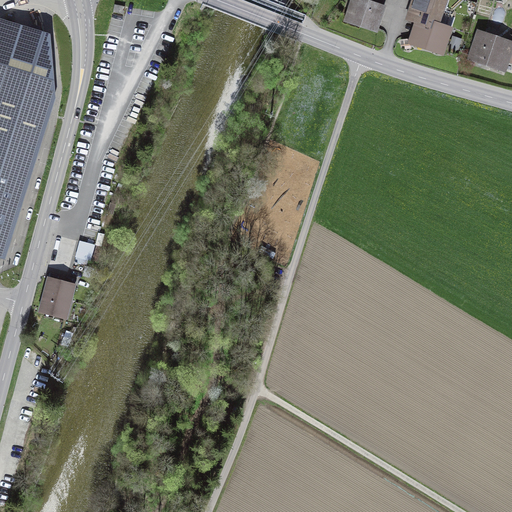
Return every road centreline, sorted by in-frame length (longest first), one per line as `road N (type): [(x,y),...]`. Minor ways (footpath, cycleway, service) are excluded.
road 1 (track): [(362,57),(211,511)]
road 2 (tertiary): [(77,0),(82,67),(0,391)]
road 3 (tertiary): [(215,0),(384,65),(511,102)]
road 4 (track): [(258,387),(459,511)]
